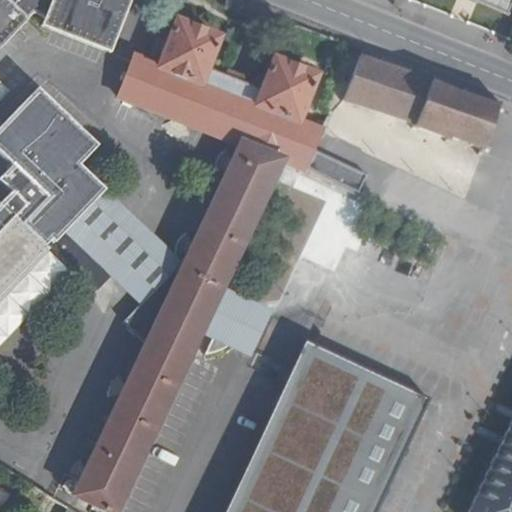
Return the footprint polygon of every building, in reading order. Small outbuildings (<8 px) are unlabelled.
[(38,19),(108,48),(126,0),(0,0),(0,333),(63,268),(41,246),(38,244),(46,238),(49,241),(63,228),(101,189),(76,163),(95,143),(33,85),(0,117),(0,159),(3,163),(0,165),(0,183),(5,188),(0,194),(0,40),(25,14),(22,12),(29,4),(35,4),(43,7),(38,19)] [(474,0),(500,11),(504,0),(474,0)] [(276,160),(284,163),(304,172),(305,168),(313,151),(324,127),(294,115),(308,80),(307,71),(271,56),(263,61),(254,86),(203,65),(212,44),(210,33),(176,20),(169,23),(152,63),(132,55),(116,95),(136,102),(236,142),(178,261),(139,339),(64,492),(103,511),(104,511),(192,332),(215,286),(217,282),(268,177),(276,160)] [(481,147),(491,121),(497,107),(431,84),(432,81),(362,57),(358,56),(344,97),(346,97),(481,147)] [(313,151),(305,168),(337,183),(356,192),(364,175),(313,151)] [(383,204),(490,241),(501,210),(395,172),(383,204)] [(292,247),(334,268),(364,206),(322,185),(292,247)] [(101,189),(63,228),(136,300),(118,317),(139,339),(178,261),(101,189)] [(371,511),(424,398),(304,343),(293,367),(223,511),(371,511)] [(511,511),(511,415),(499,441),(466,511),(511,511)] [(16,511),(54,511),(59,504),(32,487),(16,511)]
